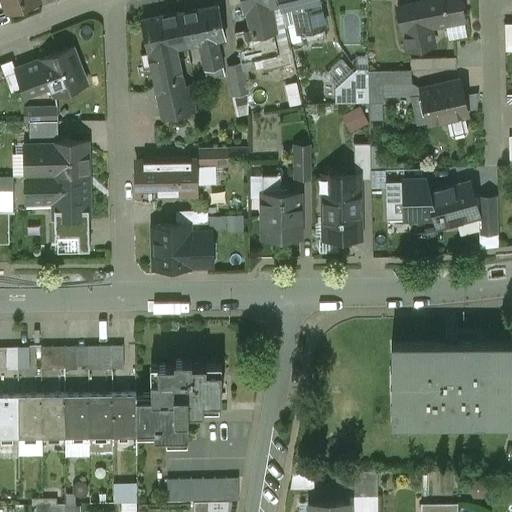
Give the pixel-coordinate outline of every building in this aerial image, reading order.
[(2,0),(8,15),(40,3),(38,0),(2,0)] [(243,0),(246,12),(247,12),(280,4),(279,0),(243,0)] [(317,0),(279,0),(280,4),(281,5),(292,2),(301,42),(326,37),(317,0)] [(459,0),(421,0),(424,10),(427,28),(430,28),(463,21),(459,0)] [(218,6),(180,14),(187,46),(217,40),(225,38),(218,6)] [(424,10),(401,14),(399,6),(397,6),(402,33),(403,33),(407,50),(433,45),(430,28),(427,28),(424,10)] [(268,7),(247,12),(250,29),(234,33),(241,64),(279,55),(268,7)] [(180,14),(142,21),(157,92),(184,86),(176,49),(187,47),(186,46),(187,46),(180,14)] [(217,40),(199,44),(205,71),(207,79),(224,75),(217,40)] [(72,47),(41,59),(50,84),(55,97),(87,85),(72,47)] [(456,58),(410,59),(411,71),(456,69),(456,58)] [(41,60),(15,70),(25,94),(50,84),(41,60)] [(236,113),(252,111),(249,93),(239,94),(234,62),(229,63),(236,113)] [(410,71),(368,72),(368,75),(369,103),(369,104),(383,104),(382,86),(411,85),(410,71)] [(368,75),(355,75),(356,95),(337,95),(338,103),(369,103),(368,75)] [(459,82),(421,90),(429,124),(447,120),(451,136),(455,139),(464,137),(467,132),(464,116),(467,115),(459,82)] [(184,86),(157,92),(163,119),(196,112),(194,84),(184,86)] [(362,105),(343,114),(349,128),(369,119),(362,105)] [(39,108),(24,108),(24,122),(29,122),(40,122),(39,108)] [(40,122),(29,122),(30,142),(52,142),(58,141),(58,121),(40,122)] [(58,141),(52,142),(53,176),(88,175),(87,141),(58,141)] [(30,142),(24,142),(25,176),(53,176),(52,142),(30,142)] [(370,145),(354,145),(354,174),(359,174),(359,181),(371,180),(370,145)] [(311,146),(294,146),(295,178),(311,178),(311,146)] [(226,147),(200,147),(200,166),(227,165),(226,147)] [(196,160),(156,161),(157,196),(162,196),(166,200),(173,200),(176,196),(197,195),(196,160)] [(428,169),(400,170),(400,184),(428,183),(428,169)] [(16,210),(15,174),(0,174),(0,210),(0,211),(16,210)] [(354,174),(332,175),(332,194),(359,193),(359,181),(355,181),(354,174)] [(88,175),(53,176),(54,201),(54,219),(89,218),(88,175)] [(280,175),(262,175),(262,193),(281,193),(280,175)] [(53,176),(25,176),(26,202),(54,201),(53,176)] [(469,183),(446,189),(445,185),(427,190),(437,228),(478,216),(469,183)] [(281,193),(262,193),(263,239),(300,239),(299,193),(281,193)] [(332,194),(323,194),(324,239),(360,238),(359,193),(332,194)] [(226,210),(195,211),(195,226),(227,225),(226,210)] [(19,211),(0,211),(0,243),(28,243),(28,225),(20,225),(19,211)] [(246,230),(246,215),(231,214),(230,230),(246,230)] [(189,224),(153,225),(155,269),(190,269),(189,224)] [(511,342),(391,343),(391,382),(389,382),(389,383),(391,383),(392,423),(511,423),(511,382),(511,381),(511,342)] [(53,369),(52,346),(41,347),(41,370),(53,369)] [(76,369),(76,346),(64,346),(64,369),(76,369)] [(99,346),(88,346),(88,369),(100,369),(99,346)] [(123,346),(111,346),(111,369),(123,368),(123,346)] [(29,370),(29,347),(17,347),(17,370),(29,370)] [(150,393),(112,393),(112,436),(136,435),(136,431),(153,430),(153,438),(188,437),(188,413),(203,412),(203,402),(221,401),(221,370),(206,370),(206,364),(191,364),(191,360),(174,361),(174,365),(157,365),(157,380),(150,380),(150,393)] [(112,393),(88,394),(89,436),(112,436),(112,393)] [(18,395),(0,394),(0,436),(18,437),(18,395)] [(41,394),(18,395),(18,437),(42,436),(41,394)] [(65,394),(41,394),(42,436),(65,436),(65,394)] [(89,436),(88,394),(65,394),(65,436),(89,436)] [(377,471),(348,471),(348,497),(377,497),(377,471)] [(293,473),(294,487),(315,486),(314,472),(293,473)] [(226,501),(226,478),(167,479),(167,502),(193,502),(209,502),(226,501)] [(226,501),(209,502),(209,511),(227,511),(229,501),(226,501)] [(209,511),(209,502),(193,502),(193,511),(209,511)] [(349,511),(349,502),(309,502),(309,511),(349,511)]
